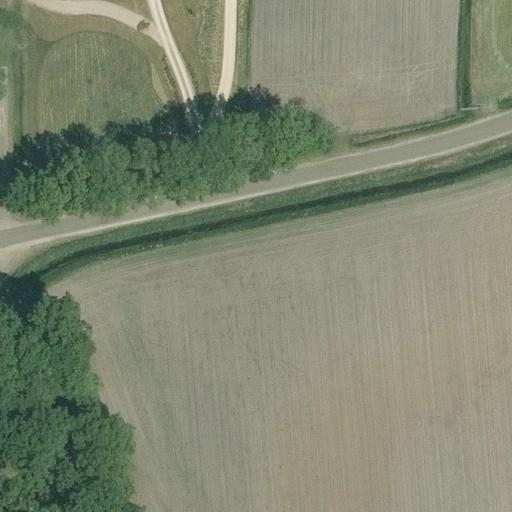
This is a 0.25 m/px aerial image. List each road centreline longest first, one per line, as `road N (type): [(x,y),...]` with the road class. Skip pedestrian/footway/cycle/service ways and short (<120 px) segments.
road 1 (unclassified): [(0,240),(312,174),(511,118)]
road 2 (unknown): [(3,0),(3,240)]
